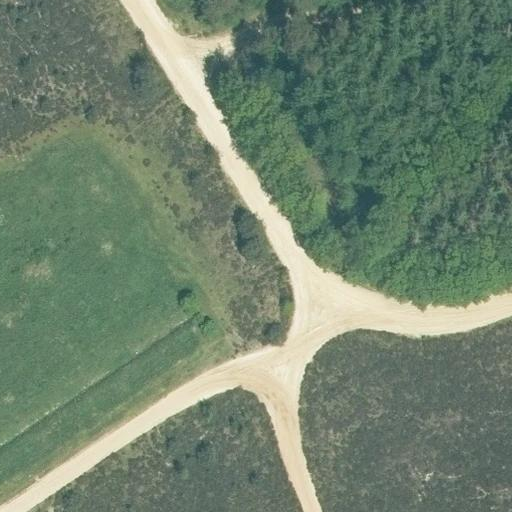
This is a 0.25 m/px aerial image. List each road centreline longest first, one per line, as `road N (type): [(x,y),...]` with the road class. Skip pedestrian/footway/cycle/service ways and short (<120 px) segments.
road 1 (track): [(312,511),(268,365),(296,349),(338,301),(295,259),(134,0)]
road 2 (track): [(180,73),(271,26),(475,0)]
road 3 (track): [(11,511),(192,392),(268,365)]
road 4 (track): [(511,302),(419,319),(338,301)]
